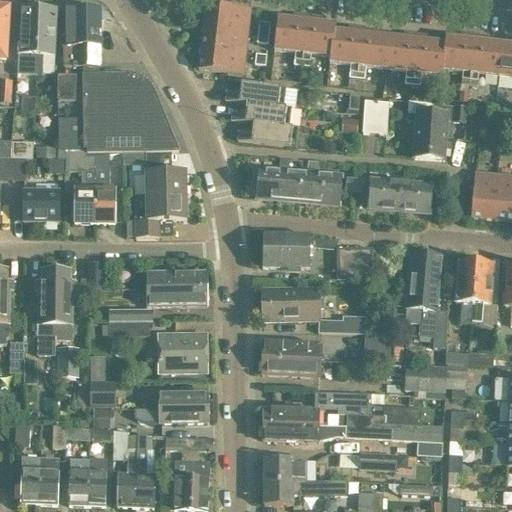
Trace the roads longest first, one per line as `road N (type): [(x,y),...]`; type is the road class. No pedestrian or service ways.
road 1 (residential): [(455,238),(459,170),(211,148)]
road 2 (residential): [(230,250),(235,511)]
road 3 (residential): [(230,250),(0,249)]
road 4 (residential): [(455,238),(227,223)]
road 5 (residential): [(132,3),(211,148)]
